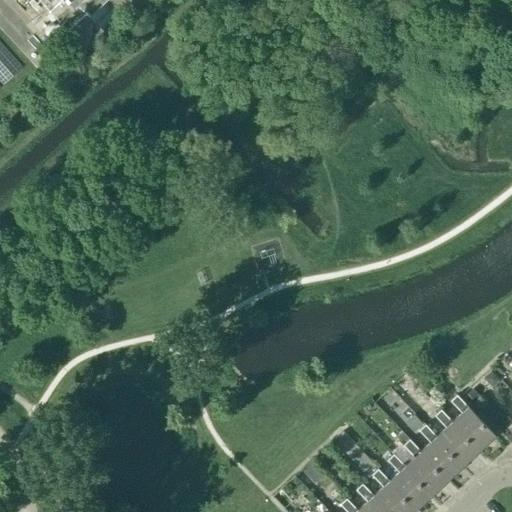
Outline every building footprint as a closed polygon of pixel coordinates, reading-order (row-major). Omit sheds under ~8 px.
[(38,0),(84,48),(117,17),(105,3),(108,0),(38,0)] [(472,388),(466,394),(473,401),(479,394),(472,388)] [(452,422),(478,450),(494,435),(456,395),(450,401),(461,413),(452,422)] [(441,409),(434,415),(445,428),(436,436),(463,464),(478,450),(452,422),(441,409)] [(413,414),(404,423),(413,432),(422,424),(413,414)] [(463,464),(436,436),(425,424),(419,430),(430,442),(421,451),(447,479),(463,464)] [(404,434),(397,441),(402,446),(403,445),(409,440),(404,434)] [(447,479),(421,451),(409,439),(409,440),(403,445),(414,457),(405,466),(431,494),(447,479)] [(330,450),(320,459),(330,470),(340,460),(330,450)] [(431,494),(405,466),(394,454),(387,460),(398,472),(389,481),(415,509),(431,494)] [(311,462),(304,469),(312,477),(319,471),(311,462)] [(379,470),(372,476),(382,487),(373,496),(388,511),(411,511),(415,509),(389,481),(379,470)] [(388,511),(373,496),(362,483),(356,490),(367,502),(358,510),(358,511),(388,511)] [(358,511),(358,510),(346,498),(336,487),(330,493),(340,504),(346,511),(358,511)]
